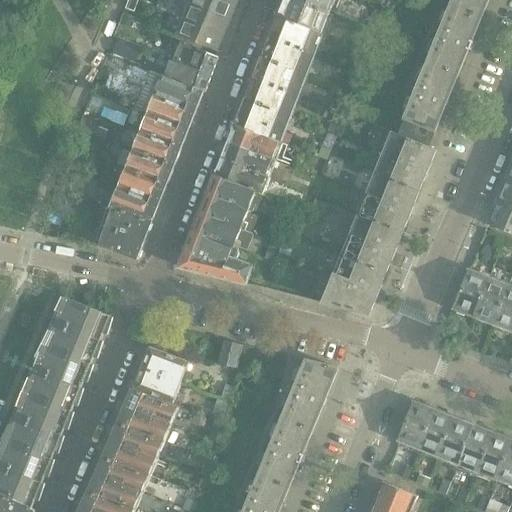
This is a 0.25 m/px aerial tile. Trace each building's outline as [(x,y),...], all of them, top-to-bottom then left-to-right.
[(138,1),(133,0),(128,0),(125,9),(133,12),(138,1)] [(237,6),(223,0),(192,0),(190,5),(230,21),(237,6)] [(336,15),(297,0),(284,0),(278,16),(319,32),(324,34),(330,21),(333,23),(336,15)] [(337,0),(297,0),(336,15),(338,9),(335,8),(337,0)] [(454,0),(453,5),(483,17),(489,0),(454,0)] [(230,21),(190,5),(184,20),(224,37),(230,21)] [(453,5),(442,32),(429,62),(459,74),(469,51),(471,51),(474,43),(472,43),(483,17),(453,5)] [(384,35),(390,19),(391,17),(375,10),(367,28),(384,35)] [(295,93),(303,72),(319,32),(278,16),(235,126),(276,141),(286,145),(292,147),(296,137),(280,131),(287,114),(295,93)] [(224,37),(184,20),(177,36),(217,53),(224,37)] [(141,49),(119,39),(113,54),(135,64),(141,49)] [(379,56),(383,46),(375,43),(370,40),(365,50),(379,56)] [(205,93),(218,59),(200,51),(184,44),(177,62),(181,63),(174,81),(204,93),(205,93)] [(429,62),(421,83),(406,120),(436,132),(459,74),(429,62)] [(204,93),(174,81),(153,72),(146,90),(198,110),(204,93)] [(198,110),(146,90),(139,108),(151,112),(191,128),(198,110)] [(112,121),(112,122),(123,127),(124,125),(128,116),(116,111),(112,121)] [(191,128),(151,112),(144,130),(184,146),(191,128)] [(82,118),(78,130),(87,133),(91,122),(82,118)] [(436,132),(406,120),(399,135),(429,148),(436,132)] [(286,145),(276,141),(235,126),(229,141),(280,161),(286,145)] [(96,136),(96,137),(105,140),(105,139),(108,132),(99,128),(96,136)] [(184,146),(144,130),(136,149),(176,165),(184,146)] [(395,134),(379,173),(420,190),(437,151),(429,148),(399,135),(395,134)] [(229,141),(223,157),(273,177),(280,161),(229,141)] [(322,148),(318,157),(327,161),(331,152),(322,148)] [(176,165),(136,149),(129,167),(169,183),(176,165)] [(273,177),(223,157),(217,174),(265,194),(266,194),(273,177)] [(169,183),(129,167),(113,207),(155,220),(169,183)] [(420,190),(379,173),(362,214),(404,231),(420,190)] [(265,194),(217,174),(209,193),(251,210),(257,212),(265,194)] [(511,181),(507,179),(498,202),(511,207),(511,181)] [(244,228),(251,210),(209,193),(202,211),(244,228)] [(315,200),(310,214),(320,219),(326,205),(315,200)] [(511,234),(511,207),(498,202),(489,225),(511,234)] [(155,220),(113,207),(106,226),(147,239),(155,220)] [(255,232),(244,228),(202,211),(194,232),(247,253),(255,232)] [(404,231),(362,214),(344,256),(387,273),(404,231)] [(147,239),(106,226),(98,245),(139,261),(147,239)] [(257,256),(247,253),(194,232),(187,250),(251,275),(253,267),(257,256)] [(500,255),(507,239),(499,236),(492,251),(500,255)] [(272,239),(264,259),(273,263),(279,242),(272,239)] [(286,239),(281,253),(291,257),(296,242),(286,239)] [(251,275),(187,250),(182,263),(185,270),(247,285),(251,275)] [(387,273),(344,256),(324,304),(370,315),(387,273)] [(491,280),(469,272),(455,310),(458,311),(458,315),(465,317),(469,315),(476,318),(491,280)] [(491,280),(476,318),(477,319),(477,322),(484,325),(488,323),(496,326),(510,288),(491,280)] [(511,288),(510,288),(496,326),(498,331),(503,332),(507,330),(511,332),(511,288)] [(62,297),(52,321),(42,345),(92,365),(95,358),(99,360),(104,342),(102,341),(104,335),(109,336),(114,319),(111,317),(112,317),(62,297)] [(243,346),(224,341),(218,365),(237,370),(243,346)] [(92,365),(42,345),(23,392),(72,412),(75,406),(79,407),(85,390),(82,389),(85,382),(89,383),(95,366),(92,365)] [(150,348),(142,369),(181,384),(189,363),(150,348)] [(307,362),(285,416),(315,428),(339,369),(307,362)] [(142,369),(134,390),(173,406),(181,384),(142,369)] [(134,390),(126,408),(173,427),(180,408),(173,406),(134,390)] [(224,391),(222,398),(232,401),(234,395),(224,391)] [(72,412),(23,392),(3,440),(53,460),(56,453),(60,455),(65,437),(63,436),(65,429),(70,431),(75,413),(72,412)] [(229,403),(220,399),(218,398),(212,414),(223,418),(229,403)] [(425,406),(419,403),(416,405),(414,404),(399,442),(420,450),(434,412),(426,409),(425,406)] [(126,408),(119,425),(165,444),(173,427),(126,408)] [(435,413),(434,412),(420,450),(440,457),(454,420),(446,417),(445,413),(439,411),(435,413)] [(285,416),(261,473),(291,485),(300,464),(302,465),(305,456),(303,456),(315,428),(285,416)] [(455,420),(454,420),(440,457),(459,465),(474,428),(466,424),(464,421),(458,418),(455,420)] [(219,444),(226,426),(218,423),(211,441),(219,444)] [(119,425),(112,443),(158,462),(165,444),(119,425)] [(475,428),(474,428),(459,465),(479,473),(493,435),(485,432),(484,428),(478,426),(475,428)] [(494,435),(493,435),(479,473),(499,480),(511,447),(511,442),(505,439),(503,436),(497,434),(494,435)] [(53,460),(3,440),(0,447),(0,493),(33,509),(36,501),(40,502),(46,485),(43,483),(46,477),(50,478),(56,461),(53,460)] [(112,443),(105,459),(151,478),(158,462),(112,443)] [(223,451),(215,447),(211,457),(219,461),(223,451)] [(511,447),(499,480),(511,485),(511,447)] [(105,459),(97,476),(144,494),(151,478),(105,459)] [(207,462),(200,477),(210,481),(218,465),(208,461),(207,462)] [(404,465),(399,477),(407,480),(412,469),(404,465)] [(261,473),(245,511),(279,511),(291,485),(261,473)] [(420,475),(416,484),(427,488),(431,480),(420,475)] [(97,476),(90,492),(136,510),(144,494),(97,476)] [(198,487),(205,490),(208,483),(201,480),(198,487)] [(444,482),(439,493),(447,496),(452,485),(444,482)] [(370,511),(412,511),(418,498),(383,483),(370,511)] [(464,490),(459,501),(466,504),(471,493),(464,490)] [(90,492),(82,509),(89,511),(135,511),(136,510),(90,492)] [(33,509),(0,493),(0,511),(36,511),(33,509)] [(483,498),(479,510),(484,511),(486,511),(491,501),(483,498)] [(188,500),(184,510),(188,511),(195,511),(199,505),(188,500)] [(509,511),(510,509),(491,501),(486,511),(509,511)]
